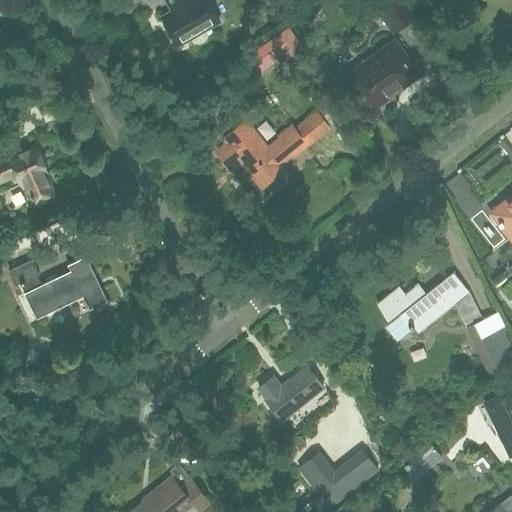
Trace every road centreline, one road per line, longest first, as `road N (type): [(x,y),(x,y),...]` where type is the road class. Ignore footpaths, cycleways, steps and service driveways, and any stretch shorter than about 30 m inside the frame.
road 1 (residential): [(219,336),(51,0)]
road 2 (residential): [(219,336),(511,100)]
road 3 (residential): [(0,511),(219,336)]
